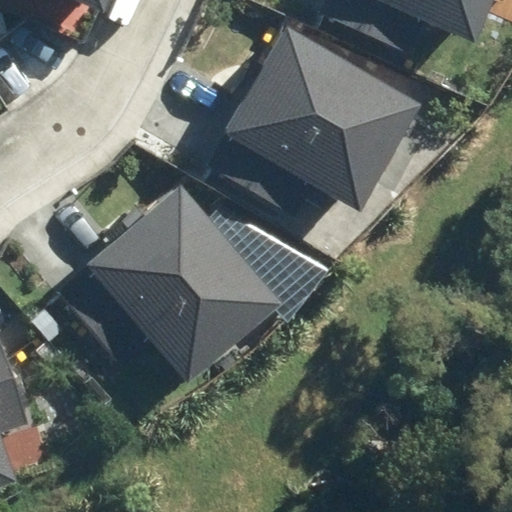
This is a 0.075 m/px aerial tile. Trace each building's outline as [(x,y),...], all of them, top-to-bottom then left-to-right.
[(65,0),(100,11),(103,0),(65,0)] [(325,0),(462,62),(490,0),(325,0)] [(258,32),(206,145),(341,206),(393,94),(258,32)] [(143,189),(64,265),(178,383),(258,307),(143,189)] [(0,494),(24,487),(0,414),(0,494)]
